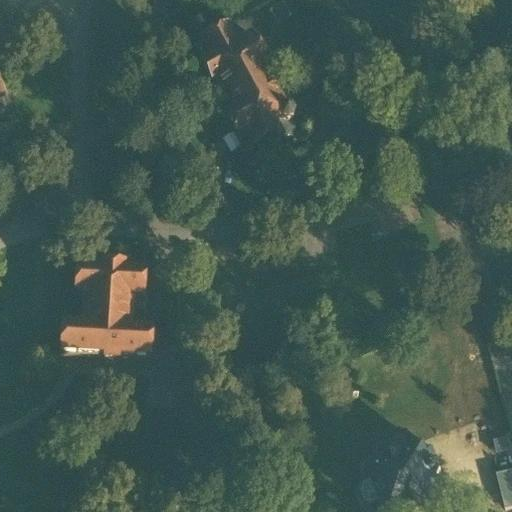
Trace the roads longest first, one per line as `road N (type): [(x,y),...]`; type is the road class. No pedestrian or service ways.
road 1 (unclassified): [(460,162),(371,212),(313,227),(165,230),(76,212)]
road 2 (unclassified): [(76,212),(86,0)]
road 3 (unclassified): [(460,162),(327,0)]
